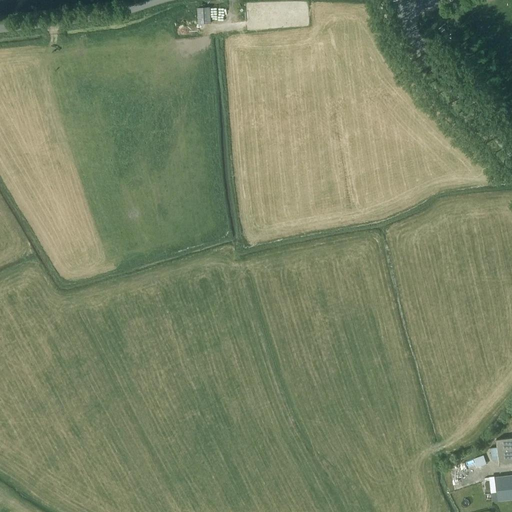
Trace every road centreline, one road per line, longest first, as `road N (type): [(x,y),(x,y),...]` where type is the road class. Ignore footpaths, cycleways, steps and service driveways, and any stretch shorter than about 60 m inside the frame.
road 1 (tertiary): [(511,152),(421,48),(404,13)]
road 2 (residential): [(156,0),(0,27)]
